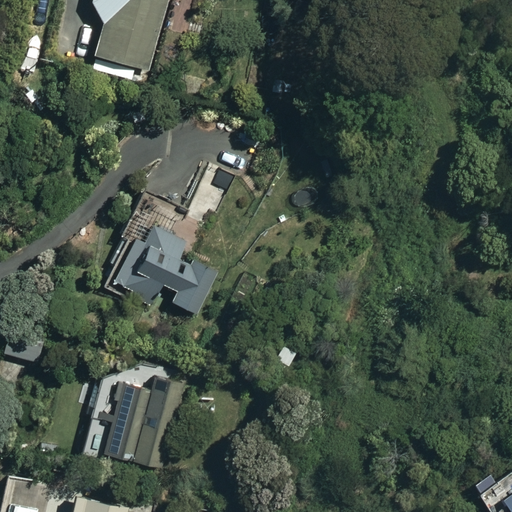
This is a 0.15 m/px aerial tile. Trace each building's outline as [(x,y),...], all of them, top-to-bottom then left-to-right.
[(160,0),(80,0),(96,18),(86,49),(140,66),(160,0)] [(205,140),(164,122),(136,186),(183,206),(201,166),(195,163),(205,140)] [(328,193),(312,170),(277,194),(293,217),(328,193)] [(179,238),(144,219),(134,238),(120,231),(98,271),(144,296),(154,278),(169,287),(164,296),(193,312),(215,270),(174,247),(179,238)] [(180,379),(145,370),(142,383),(113,377),(96,448),(160,463),(180,379)] [(511,511),(511,470),(494,484),(483,469),(464,482),(484,511),(511,511)] [(128,511),(131,502),(65,487),(58,511),(128,511)]
